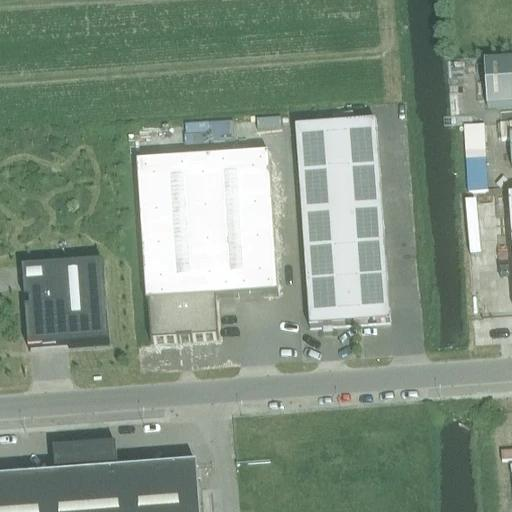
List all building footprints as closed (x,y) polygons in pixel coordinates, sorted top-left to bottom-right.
[(487,110),(511,107),(511,63),(484,65),(487,110)] [(296,130),(310,331),(390,325),(376,125),(296,130)] [(270,158),(137,166),(146,306),(149,305),(151,345),(177,344),(193,343),(219,341),(216,301),(278,297),(270,158)] [(484,180),(468,181),(469,199),(485,198),(484,180)] [(109,346),(103,265),(22,271),(24,297),(29,297),(32,347),(68,345),(68,349),(109,346)] [(0,511),(200,511),(197,468),(118,474),(116,448),(53,453),(55,479),(0,483),(0,511)]
